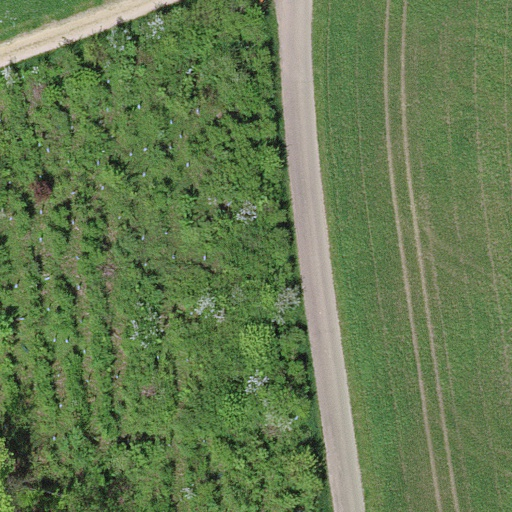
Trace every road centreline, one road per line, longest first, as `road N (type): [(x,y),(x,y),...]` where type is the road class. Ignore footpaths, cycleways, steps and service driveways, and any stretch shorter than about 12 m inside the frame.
road 1 (unclassified): [(294,0),(339,511)]
road 2 (track): [(0,75),(245,0)]
